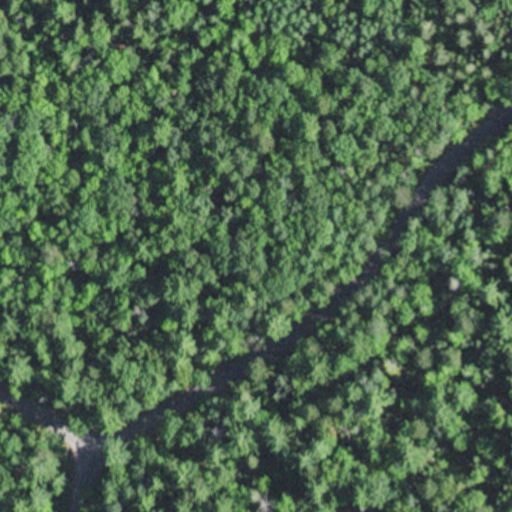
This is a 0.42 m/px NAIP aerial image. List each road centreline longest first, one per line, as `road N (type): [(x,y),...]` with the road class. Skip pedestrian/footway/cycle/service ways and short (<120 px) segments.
road 1 (residential): [(80,511),(99,466),(131,430),(364,286),(438,166),(511,107)]
road 2 (residential): [(131,430),(0,378)]
